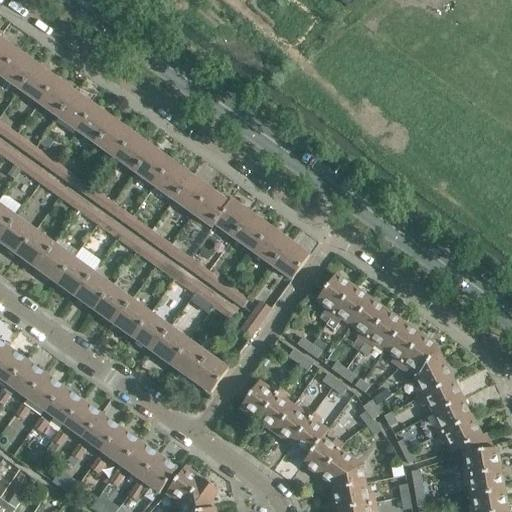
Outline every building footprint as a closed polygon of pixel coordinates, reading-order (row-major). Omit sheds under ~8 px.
[(0,76),(17,52),(0,39),(0,76)] [(17,52),(0,76),(0,78),(18,91),(37,66),(17,52)] [(37,66),(18,91),(37,105),(56,80),(37,66)] [(56,80),(37,105),(56,119),(75,94),(56,80)] [(75,94),(56,119),(76,133),(94,108),(75,94)] [(94,108),(76,133),(95,147),(114,121),(94,108)] [(114,121),(95,147),(114,160),(133,135),(114,121)] [(0,135),(10,142),(16,134),(0,122),(0,135)] [(29,156),(35,148),(16,134),(10,142),(29,156)] [(133,135),(114,160),(134,174),(152,149),(133,135)] [(47,136),(41,145),(48,150),(54,142),(47,136)] [(48,170),(55,161),(35,148),(29,156),(48,170)] [(2,157),(21,171),(27,163),(8,149),(2,157)] [(152,149),(134,174),(153,188),(171,163),(152,149)] [(68,184),(74,175),(55,161),(48,170),(68,184)] [(21,171),(40,185),(47,177),(27,163),(21,171)] [(171,163),(153,188),(172,202),(191,177),(171,163)] [(87,197),(93,189),(74,175),(68,184),(87,197)] [(40,185),(60,199),(66,191),(47,177),(40,185)] [(191,177),(172,202),(191,215),(209,190),(191,177)] [(106,211),(113,203),(93,189),(87,197),(106,211)] [(209,190),(191,215),(210,229),(213,226),(229,204),(209,190)] [(60,199),(79,212),(85,204),(66,191),(60,199)] [(231,201),(229,204),(213,226),(232,240),(250,215),(231,201)] [(125,225),(132,217),(113,203),(106,211),(125,225)] [(0,204),(0,240),(17,217),(0,204)] [(79,212),(98,226),(104,218),(85,204),(79,212)] [(250,215),(232,240),(251,254),(270,228),(250,215)] [(17,217),(0,240),(0,243),(18,256),(37,231),(17,217)] [(145,239),(151,231),(132,217),(125,225),(145,239)] [(98,226),(117,240),(124,231),(104,218),(98,226)] [(270,228),(251,254),(271,268),(289,243),(270,228)] [(37,231),(18,256),(37,270),(56,244),(37,231)] [(117,240),(137,254),(143,245),(124,231),(117,240)] [(164,253),(170,244),(151,231),(145,239),(164,253)] [(56,284),(75,258),(79,251),(60,239),(56,244),(37,270),(56,284)] [(289,243),(271,268),(290,282),(309,257),(289,243)] [(164,253),(183,267),(189,258),(170,244),(164,253)] [(137,254),(156,268),(163,259),(143,245),(137,254)] [(75,258),(56,284),(75,297),(94,272),(75,258)] [(183,267),(202,281),(209,272),(189,258),(183,267)] [(156,268),(175,281),(181,272),(163,259),(156,268)] [(94,272),(75,297),(95,311),(114,286),(94,272)] [(194,295),(201,286),(181,272),(175,281),(194,295)] [(221,294),(228,285),(209,272),(202,281),(221,294)] [(326,308),(319,318),(327,324),(353,288),(335,275),(317,301),(326,308)] [(221,294),(243,309),(249,300),(228,285),(221,294)] [(114,325),(132,299),(114,286),(95,311),(114,325)] [(219,300),(201,286),(194,295),(191,300),(209,314),(213,308),(219,300)] [(341,321),(350,327),(370,300),(353,288),(327,324),(335,329),(341,321)] [(132,299),(114,325),(133,338),(151,313),(132,299)] [(239,314),(219,300),(213,308),(233,323),(239,314)] [(370,300),(350,327),(360,334),(353,344),(361,349),(387,312),(370,300)] [(251,315),(262,322),(270,310),(266,307),(267,306),(260,302),(251,315)] [(361,349),(359,351),(367,357),(372,349),(375,345),(384,351),(403,324),(387,312),(361,349)] [(151,313),(133,338),(152,352),(171,327),(151,313)] [(246,321),(238,333),(244,338),(248,341),(257,329),(246,321)] [(403,324),(384,351),(394,358),(390,363),(398,368),(420,337),(403,324)] [(171,327),(152,352),(171,366),(190,340),(171,327)] [(313,344),(303,337),(297,345),(307,352),(313,344)] [(420,337),(398,368),(406,374),(409,369),(416,376),(420,374),(438,349),(420,337)] [(200,348),(190,340),(171,366),(190,380),(209,354),(216,345),(207,338),(200,348)] [(322,351),(313,344),(307,352),(317,359),(322,351)] [(6,347),(0,355),(0,380),(6,385),(25,361),(6,347)] [(413,391),(407,395),(411,403),(452,382),(437,351),(438,349),(420,374),(416,376),(413,377),(418,388),(413,391)] [(287,359),(297,366),(302,358),(293,351),(287,359)] [(209,354),(190,380),(201,387),(200,389),(205,392),(207,392),(210,394),(229,368),(209,354)] [(302,358),(297,366),(306,373),(312,365),(302,358)] [(25,361),(6,385),(25,399),(43,374),(25,361)] [(333,370),(342,377),(347,369),(338,363),(333,370)] [(342,377),(351,384),(357,376),(347,369),(342,377)] [(43,374),(25,399),(43,412),(62,388),(43,374)] [(330,390),(336,382),(326,375),(320,383),(330,390)] [(354,386),(364,393),(369,385),(359,378),(354,386)] [(240,408),(258,421),(279,389),(279,388),(278,389),(272,385),(269,390),(258,382),(240,408)] [(340,397),(345,389),(336,382),(330,390),(340,397)] [(432,415),(462,400),(452,382),(423,397),(432,415)] [(63,426),(81,401),(62,388),(43,412),(52,418),(63,426)] [(12,396),(3,389),(0,393),(0,401),(5,405),(12,396)] [(279,389),(258,421),(274,433),(294,405),(286,399),(288,395),(279,389)] [(462,400),(432,415),(438,425),(432,428),(436,436),(471,418),(462,400)] [(81,401),(63,426),(81,439),(100,415),(81,401)] [(372,401),(363,407),(366,412),(373,420),(382,413),(372,401)] [(31,409),(22,403),(15,413),(24,419),(31,409)] [(294,405),(274,433),(292,445),(314,414),(306,408),(303,411),(294,405)] [(373,420),(366,412),(359,417),(367,427),(373,420)] [(391,412),(383,416),(389,427),(397,423),(391,412)] [(314,414),(292,445),(307,457),(323,436),(328,429),(320,423),(322,419),(314,414)] [(100,415),(81,439),(100,453),(119,428),(100,415)] [(41,433),(49,422),(40,416),(32,426),(41,433)] [(471,418),(436,436),(430,440),(435,448),(446,442),(452,453),(459,450),(463,457),(464,457),(491,447),(484,435),(480,437),(471,418)] [(373,420),(367,427),(374,436),(380,431),(373,420)] [(119,428),(100,453),(120,467),(138,442),(119,428)] [(62,446),(69,437),(60,430),(49,446),(57,452),(62,446)] [(308,457),(303,465),(321,477),(341,450),(344,445),(336,439),(333,443),(323,436),(307,457),(308,457)] [(406,441),(399,445),(404,456),(412,452),(406,441)] [(139,481),(157,455),(138,442),(120,467),(129,473),(139,481)] [(87,449),(78,443),(71,453),(80,459),(87,449)] [(491,447),(464,457),(465,468),(462,469),(465,488),(469,487),(471,499),(505,493),(497,449),(492,450),(491,447)] [(341,450),(321,477),(332,485),(333,491),(367,484),(363,465),(341,450)] [(418,464),(412,452),(404,456),(410,467),(418,464)] [(157,455),(139,481),(129,494),(138,501),(148,487),(159,495),(176,469),(157,455)] [(107,463),(98,457),(91,467),(100,473),(107,463)] [(389,478),(405,475),(404,471),(401,466),(387,469),(389,478)] [(165,495),(173,502),(171,506),(173,508),(179,507),(179,508),(201,480),(201,479),(185,467),(165,495)] [(119,487),(126,477),(117,471),(110,481),(118,486),(119,487)] [(421,484),(419,472),(411,473),(414,485),(421,484)] [(201,480),(179,508),(179,511),(198,511),(212,509),(211,502),(218,492),(201,480)] [(43,498),(49,489),(39,483),(33,491),(43,498)] [(367,484),(333,491),(337,511),(376,503),(374,494),(369,495),(367,484)] [(424,495),(421,484),(414,485),(416,497),(424,495)] [(409,497),(407,485),(399,487),(401,498),(409,497)] [(469,511),(508,511),(505,493),(471,499),(473,509),(469,511)] [(0,498),(0,511),(12,511),(21,500),(14,495),(8,504),(0,498)] [(426,507),(424,495),(416,497),(418,509),(426,507)] [(409,497),(401,498),(403,510),(411,509),(409,497)] [(112,511),(96,500),(91,508),(92,509),(90,511),(112,511)] [(377,511),(376,503),(337,511),(377,511)]
